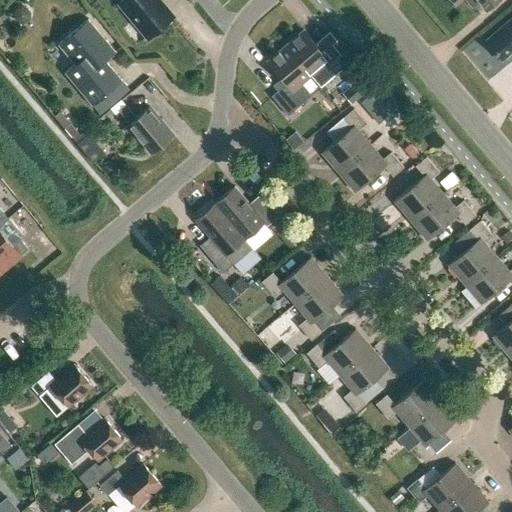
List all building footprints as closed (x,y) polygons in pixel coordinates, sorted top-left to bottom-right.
[(121,0),(119,3),(148,37),(173,16),(159,0),(121,0)] [(453,0),(457,4),(461,0),(467,0),(473,8),(480,2),(487,11),(500,0),(453,0)] [(59,45),(60,44),(76,63),(65,72),(92,105),(122,80),(121,79),(120,80),(104,61),(116,51),(88,19),(58,44),(59,45)] [(511,19),(487,41),(503,60),(511,51),(511,19)] [(303,30),(285,45),(311,76),(321,67),(330,79),(348,65),(332,45),(322,53),(303,30)] [(285,45),(267,61),(286,83),(271,96),(287,115),(311,95),(301,84),(311,76),(285,45)] [(118,111),(129,123),(127,125),(151,153),(173,134),(150,106),(136,118),(125,105),(118,111)] [(321,152),(338,172),(370,145),(358,130),(366,123),(354,108),(343,117),(351,127),(321,152)] [(338,172),(355,191),(385,166),(393,176),(403,167),(391,152),(383,159),(370,145),(338,172)] [(394,200),(410,220),(443,193),(431,178),(439,171),(426,157),(416,166),(424,175),(394,200)] [(215,203),(252,247),(253,246),(246,238),(264,222),(267,225),(278,216),(261,197),(251,206),(234,186),(215,203)] [(410,220),(427,240),(457,214),(465,224),(476,215),(463,200),(455,207),(443,193),(410,220)] [(202,248),(223,273),(233,264),(252,247),(215,203),(195,219),(212,239),(202,248)] [(0,224),(8,218),(0,208),(0,224)] [(8,218),(0,224),(0,256),(1,255),(9,264),(28,249),(20,239),(24,236),(8,218)] [(448,264),(465,284),(497,257),(485,242),(493,235),(480,220),(470,229),(478,239),(448,264)] [(282,289),(294,303),(327,276),(310,256),(280,282),(272,272),(262,281),(274,296),(282,289)] [(465,284),(481,304),(511,278),(511,279),(511,268),(509,271),(497,257),(465,284)] [(211,283),(228,303),(236,295),(220,276),(211,283)] [(240,276),(230,284),(236,293),(246,285),(240,276)] [(299,325),(311,340),(322,331),(314,321),(343,296),(327,276),(294,303),(307,318),(299,325)] [(511,319),(492,336),(509,356),(511,352),(511,319)] [(327,361),(339,375),(372,348),(355,328),(325,353),(317,344),(306,353),(319,368),(327,361)] [(343,397),(356,411),(366,402),(358,393),(388,367),(372,348),(339,375),(352,390),(343,397)] [(48,371),(30,386),(38,396),(50,386),(68,406),(92,385),(74,364),(56,380),(48,371)] [(396,411),(409,426),(441,399),(424,379),(394,404),(386,395),(376,404),(388,418),(396,411)] [(413,447),(425,462),(436,453),(428,444),(457,418),(441,399),(409,426),(421,441),(413,447)] [(1,409),(2,422),(16,421),(15,408),(1,409)] [(324,423),(323,424),(330,433),(331,432),(338,426),(331,417),(324,423)] [(104,418),(86,433),(78,424),(54,443),(71,464),(88,449),(97,460),(122,439),(104,418)] [(0,455),(2,454),(11,446),(0,432),(0,455)] [(44,448),(53,459),(59,454),(50,444),(44,448)] [(98,466),(105,474),(114,466),(107,458),(98,466)] [(417,478),(406,488),(419,502),(427,495),(439,510),(472,483),(455,463),(425,488),(417,478)] [(119,485),(136,505),(161,485),(143,464),(125,479),(117,470),(99,485),(107,495),(119,485)] [(472,483),(439,510),(441,511),(476,511),(488,502),(472,483)] [(90,491),(71,506),(76,511),(88,511),(100,503),(90,491)] [(6,496),(0,500),(0,511),(15,511),(18,510),(6,496)]
